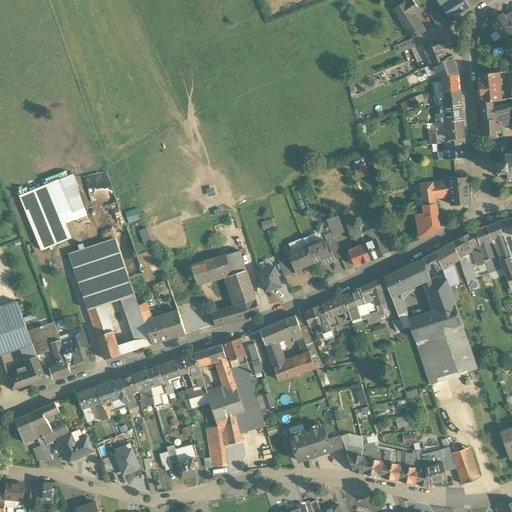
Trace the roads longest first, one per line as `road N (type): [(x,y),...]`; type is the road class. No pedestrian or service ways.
road 1 (residential): [(0,404),(298,307),(487,215)]
road 2 (residential): [(0,467),(141,500),(291,472),(467,503),(511,490)]
road 3 (residential): [(499,0),(476,21),(464,48),(487,215)]
